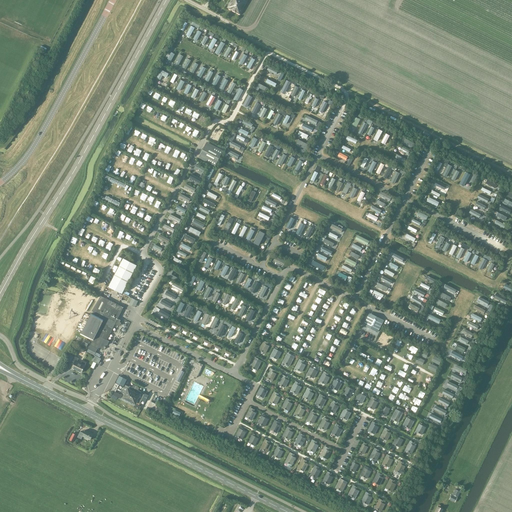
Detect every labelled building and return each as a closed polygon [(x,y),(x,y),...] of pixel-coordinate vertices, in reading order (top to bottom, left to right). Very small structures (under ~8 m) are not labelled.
[(230,0),(226,8),(240,15),(248,0),(247,0),(230,0)] [(194,28),(190,26),(185,35),(189,37),(194,28)] [(201,32),(197,30),(192,39),(196,41),(201,32)] [(217,40),(213,38),(208,47),(212,49),(217,40)] [(224,43),(221,41),(214,53),(218,55),(224,43)] [(231,48),(228,46),(222,56),(226,58),(231,48)] [(174,54),(171,52),(166,61),(169,63),(174,54)] [(183,56),(179,54),(175,63),(178,65),(183,56)] [(247,56),(243,54),(238,63),(242,65),(247,56)] [(190,60),(187,58),(182,67),(185,69),(190,60)] [(254,59),(251,58),(246,67),(250,69),(254,59)] [(198,64),(194,62),(189,71),(193,73),(198,64)] [(206,68),(202,66),(197,75),(201,77),(206,68)] [(168,73),(160,69),(155,78),(160,80),(162,75),(166,77),(168,73)] [(213,73),(209,70),(204,80),(208,82),(213,73)] [(220,76),(217,74),(212,83),(216,85),(220,76)] [(228,81),(224,78),(219,87),(223,90),(228,81)] [(277,83),(267,78),(265,82),(275,87),(277,83)] [(184,82),(180,80),(175,89),(179,91),(184,82)] [(235,84),(232,82),(227,92),(230,93),(235,84)] [(298,87),(295,86),(290,95),(293,96),(298,87)] [(198,90),(195,88),(190,97),(194,99),(198,90)] [(243,90),(239,88),(233,99),(237,101),(243,90)] [(215,97),(211,95),(206,104),(210,106),(215,97)] [(221,101),(218,99),(213,108),(217,110),(221,101)] [(260,104),(257,102),(252,112),(255,113),(260,104)] [(360,119),(353,116),(349,124),(356,127),(360,119)] [(252,123),(244,119),(242,123),(250,127),(252,123)] [(313,128),(303,123),(301,127),(311,132),(313,128)] [(308,135),(299,131),(297,134),(306,139),(308,135)] [(389,135),(385,133),(381,142),(384,144),(389,135)] [(357,140),(347,135),(346,139),(355,143),(357,140)] [(414,143),(404,138),(402,141),(412,146),(414,143)] [(307,144),(297,139),(296,143),(305,147),(307,144)] [(241,146),(231,141),(229,144),(239,149),(241,146)] [(265,142),(262,141),(257,150),(261,152),(265,142)] [(201,151),(198,156),(214,165),(222,151),(206,142),(203,148),(202,148),(201,151)] [(273,147),(269,145),(264,155),(267,157),(273,147)] [(239,155),(229,150),(227,153),(237,158),(239,155)] [(348,157),(339,152),(337,156),(345,160),(348,157)] [(368,159),(364,157),(360,166),(363,168),(368,159)] [(302,162),(299,160),(294,169),(298,171),(302,162)] [(442,163),(438,161),(433,171),(437,173),(442,163)] [(384,164),(380,163),(375,172),(379,174),(384,164)] [(205,169),(196,164),(194,168),(203,172),(205,169)] [(451,166),(448,164),(442,175),(446,177),(451,166)] [(391,168),(388,166),(383,177),(386,178),(391,168)] [(459,172),(456,170),(451,179),(454,181),(459,172)] [(469,172),(465,170),(459,182),(462,184),(469,172)] [(399,173),(396,171),(390,182),(394,184),(399,173)] [(201,179),(191,174),(189,177),(199,183),(201,179)] [(328,175),(324,174),(319,183),(323,185),(328,175)] [(335,179),(331,177),(326,186),(330,188),(335,179)] [(497,184),(486,179),(485,183),(495,188),(497,184)] [(343,183),(338,181),(333,190),(338,193),(343,183)] [(350,184),(347,182),(341,193),(345,195),(350,184)] [(195,189),(185,184),(184,187),(193,192),(195,189)] [(255,192),(252,191),(247,200),(251,202),(255,192)] [(365,193),(361,191),(356,200),(360,202),(365,193)] [(190,199),(180,194),(179,197),(188,202),(190,199)] [(439,202),(429,197),(427,201),(437,206),(439,202)] [(511,205),(511,202),(503,197),(501,201),(511,206),(511,205)] [(215,204),(204,199),(202,202),(213,207),(215,204)] [(485,206),(476,201),(475,205),(484,209),(485,206)] [(186,209),(177,205),(175,209),(184,213),(186,209)] [(209,210),(201,205),(199,209),(208,214),(209,210)] [(270,217),(259,212),(257,215),(268,221),(270,217)] [(377,217),(368,213),(366,216),(376,221),(377,217)] [(181,220),(170,214),(168,218),(179,224),(181,220)] [(224,216),(221,214),(216,224),(219,226),(224,216)] [(233,220),(229,218),(224,228),(228,230),(233,220)] [(204,224),(194,219),(192,223),(202,228),(204,224)] [(239,224),(236,222),(231,233),(234,234),(239,224)] [(174,229),(165,224),(163,227),(172,232),(174,229)] [(342,229),(332,224),(329,228),(340,233),(342,229)] [(247,227),(243,225),(238,236),(242,237),(247,227)] [(314,227),(310,226),(305,235),(309,237),(314,227)] [(254,231),(250,229),(246,238),(250,240),(254,231)] [(262,234),(258,232),(253,242),(257,244),(262,234)] [(170,240),(160,234),(158,237),(168,243),(170,240)] [(195,239),(186,234),(184,238),(193,243),(195,239)] [(415,239),(406,234),(404,237),(414,242),(415,239)] [(369,241),(357,235),(355,239),(367,245),(369,241)] [(444,238),(440,236),(435,245),(438,247),(440,243),(441,244),(444,238)] [(334,243),(324,239),(323,242),(332,247),(334,243)] [(191,247),(182,243),(180,246),(189,251),(191,247)] [(362,248),(353,243),(351,246),(360,252),(362,248)] [(456,246),(453,244),(448,254),(452,255),(456,246)] [(332,252),(322,246),(320,250),(330,255),(332,252)] [(360,256),(350,251),(348,254),(358,260),(360,256)] [(471,253),(467,251),(462,260),(466,262),(471,253)] [(478,256),(475,254),(470,263),(473,265),(478,256)] [(212,259),(209,257),(204,266),(208,268),(212,259)] [(285,262),(275,257),(273,260),(283,265),(285,262)] [(122,294),(137,265),(123,258),(108,287),(122,294)] [(356,263),(347,258),(345,261),(354,266),(356,263)] [(229,267),(225,265),(220,274),(224,276),(229,267)] [(173,270),(169,268),(165,276),(175,281),(176,277),(171,274),(173,270)] [(237,269),(233,268),(228,278),(231,280),(237,269)] [(394,274),(385,269),(383,272),(392,277),(394,274)] [(259,283),(256,281),(251,291),(254,293),(259,283)] [(184,289),(173,283),(171,286),(182,292),(184,289)] [(387,287),(377,283),(376,286),(385,291),(387,287)] [(267,287),(264,285),(258,295),(262,297),(267,287)] [(208,286),(203,296),(206,297),(211,288),(208,286)] [(176,296),(166,290),(164,294),(174,299),(176,296)] [(451,297),(442,293),(440,296),(449,301),(451,297)] [(91,313),(80,334),(90,339),(90,340),(92,341),(90,345),(97,349),(102,338),(103,338),(107,329),(109,330),(112,323),(118,326),(121,320),(117,318),(118,316),(122,307),(117,305),(118,304),(109,300),(101,296),(92,311),(95,312),(94,314),(91,313)] [(238,300),(235,298),(230,308),(233,309),(238,300)] [(172,305),(162,299),(160,303),(169,308),(172,305)] [(447,304),(438,300),(436,303),(445,308),(447,304)] [(419,308),(410,303),(408,307),(417,312),(419,308)] [(193,307),(189,305),(184,316),(188,318),(193,307)] [(246,307),(242,305),(237,315),(240,317),(246,307)] [(444,311),(435,307),(433,311),(442,315),(444,311)] [(169,315),(159,309),(157,313),(167,318),(169,315)] [(254,311),(251,309),(246,320),(249,321),(254,311)] [(201,312),(198,310),(193,320),(196,322),(201,312)] [(482,318),(472,313),(470,317),(480,322),(482,318)] [(382,320),(371,314),(365,326),(376,331),(382,320)] [(440,319),(430,314),(428,319),(438,324),(440,319)] [(218,319),(215,317),(210,327),(213,329),(218,319)] [(478,326),(468,321),(466,325),(476,330),(478,326)] [(226,325),(222,324),(216,335),(220,337),(226,325)] [(236,327),(232,326),(227,336),(230,337),(236,327)] [(473,334),(464,329),(462,333),(471,337),(473,334)] [(243,333),(239,332),(234,342),(238,344),(243,333)] [(468,341),(460,337),(458,340),(466,345),(468,341)] [(262,342),(258,350),(265,354),(269,346),(265,344),(266,342),(263,341),(262,343),(262,342)] [(465,348),(457,344),(455,348),(463,353),(465,348)] [(274,349),(270,356),(277,360),(281,352),(277,350),(278,348),(275,347),(274,349)] [(462,356),(453,351),(451,355),(460,359),(462,356)] [(286,355),(282,362),(289,366),(293,359),(289,356),(290,354),(287,353),(286,355)] [(74,356),(70,363),(73,364),(71,368),(81,373),(85,366),(86,362),(82,360),(80,363),(77,362),(79,358),(74,356)] [(94,356),(91,361),(93,362),(96,364),(99,358),(94,356)] [(254,359),(250,367),(256,370),(260,363),(256,361),(257,359),(255,357),(254,359)] [(424,360),(417,357),(415,362),(422,365),(424,360)] [(299,359),(294,369),(301,372),(305,365),(303,364),(304,362),(299,359)] [(196,378),(203,365),(198,362),(191,375),(196,378)] [(438,367),(430,363),(427,368),(435,372),(438,367)] [(466,370),(456,365),(454,368),(465,374),(466,370)] [(310,367),(306,375),(313,379),(318,371),(313,369),(314,367),(311,366),(310,367)] [(269,370),(265,378),(272,381),(276,374),(272,371),(272,370),(270,368),(269,370)] [(322,374),(318,381),(326,385),(329,377),(325,375),(326,373),(324,372),(322,374)] [(460,381),(462,378),(452,373),(450,376),(460,381)] [(281,377),(278,384),(285,388),(289,380),(284,378),(285,376),(283,375),(282,377),(281,377)] [(119,376),(116,383),(123,386),(126,379),(119,376)] [(334,380),(330,387),(338,391),(341,384),(337,381),(338,379),(336,378),(335,380),(334,380)] [(294,383),(290,391),(297,394),(301,387),(297,385),(298,383),(295,381),(294,383)] [(458,386),(448,381),(446,384),(456,389),(458,386)] [(346,386),(343,394),(350,397),(354,390),(349,388),(350,386),(348,384),(347,386),(346,386)] [(125,394),(123,398),(129,401),(136,386),(135,386),(134,386),(133,386),(132,388),(129,386),(129,387),(125,385),(122,391),(123,391),(122,393),(125,394)] [(260,387),(256,395),(264,398),(267,391),(263,388),(264,387),(262,385),(260,387)] [(137,387),(136,386),(129,401),(135,404),(137,400),(139,401),(140,400),(141,400),(144,394),(140,393),(141,392),(138,390),(138,388),(137,387)] [(306,390),(302,397),(310,401),(314,393),(309,391),(310,389),(308,388),(307,390),(306,390)] [(452,398),(453,394),(443,389),(441,393),(452,398)] [(358,392),(355,400),(362,404),(366,396),(361,394),(362,392),(360,391),(359,393),(358,392)] [(273,393),(269,401),(276,405),(280,397),(275,395),(276,393),(274,392),(273,394),(273,393)] [(319,396),(315,404),(322,407),(326,400),(321,397),(322,396),(320,394),(319,396)] [(370,399),(366,406),(374,410),(378,402),(373,400),(374,398),(372,397),(371,399),(370,399)] [(450,402),(439,397),(437,401),(447,406),(450,402)] [(285,400),(281,408),(288,411),(293,404),(288,401),(289,400),(286,398),(285,400)] [(327,410),(331,412),(334,414),(338,406),(334,404),(335,402),(332,401),(331,403),(331,402),(327,410)] [(383,405),(379,412),(379,413),(386,416),(390,409),(385,406),(386,404),(384,403),(383,405)] [(298,406),(295,412),(294,414),(301,418),(305,410),(300,408),(301,406),(299,405),(298,407),(298,406)] [(445,411),(435,406),(433,409),(444,414),(445,411)] [(344,409),(340,417),(347,420),(351,413),(346,410),(347,408),(345,407),(344,409)] [(249,409),(245,417),(252,421),(256,413),(252,411),(252,409),(250,408),(249,409)] [(395,411),(391,419),(398,422),(402,415),(397,413),(398,411),(396,409),(395,411)] [(310,413),(306,420),(313,424),(317,417),(313,414),(314,412),(311,411),(310,413)] [(442,419),(430,413),(428,417),(440,423),(442,419)] [(261,416),(257,423),(264,427),(268,419),(264,417),(265,415),(262,414),(261,416)] [(407,417),(403,425),(410,429),(414,421),(409,419),(410,417),(408,416),(407,418),(407,417)] [(323,419),(319,427),(326,431),(330,423),(325,421),(326,419),(324,418),(323,419)] [(274,422),(270,430),(277,434),(281,426),(276,423),(277,422),(275,421),(274,422)] [(371,423),(367,431),(374,434),(378,427),(374,425),(375,423),(372,421),(371,423)] [(419,424),(415,431),(422,435),(426,427),(421,425),(422,423),(420,422),(419,424)] [(335,426),(331,433),(338,437),(342,430),(338,427),(338,425),(336,424),(335,426)] [(240,427),(235,436),(242,439),(246,432),(241,430),(242,428),(240,427)] [(286,429),(282,436),(289,440),(293,433),(289,430),(290,428),(287,427),(286,429)] [(384,430),(380,437),(387,441),(391,433),(386,431),(387,429),(385,428),(384,430)] [(85,430),(84,433),(80,431),(77,437),(81,439),(83,437),(90,440),(93,434),(85,430)] [(252,435),(248,443),(254,446),(258,439),(254,436),(255,434),(253,433),(252,435)] [(299,435),(295,443),(302,446),(306,439),(301,436),(302,435),(300,433),(299,435)] [(396,436),(392,444),(399,447),(403,440),(399,437),(399,436),(397,434),(396,436)] [(264,441),(260,449),(267,452),(271,445),(266,443),(267,441),(265,440),(264,441)] [(311,441),(307,449),(314,453),(318,445),(314,443),(315,441),(312,440),(311,442),(311,441)] [(409,443),(405,450),(412,454),(416,446),(411,444),(412,442),(410,441),(409,443)] [(361,443),(357,451),(364,455),(368,447),(363,445),(364,443),(362,442),(361,443)] [(277,448),(273,456),(279,459),(283,451),(279,449),(280,447),(277,446),(276,448),(277,448)] [(323,448),(319,456),(327,459),(330,452),(326,449),(327,448),(325,446),(324,448),(323,448)] [(373,450),(369,457),(376,461),(380,454),(376,451),(377,449),(374,448),(373,450)] [(289,454),(285,462),(291,465),(295,458),(291,455),(292,454),(290,452),(289,454)] [(386,456),(382,464),(389,467),(393,460),(388,457),(389,456),(387,455),(386,456)] [(301,461),(302,461),(297,468),(304,472),(308,464),(304,462),(305,460),(302,459),(301,461)] [(351,461),(348,469),(355,472),(358,465),(354,462),(355,461),(353,459),(352,461),(351,461)] [(398,463),(394,470),(401,474),(405,466),(401,464),(402,462),(399,461),(398,463)] [(314,467),(310,475),(316,478),(320,471),(316,468),(317,467),(315,465),(314,467)] [(364,468),(360,475),(367,479),(371,472),(366,469),(367,467),(365,466),(364,468)] [(326,474),(322,481),(329,485),(333,477),(328,475),(329,473),(327,472),(326,474)] [(376,474),(372,482),(380,486),(383,478),(379,475),(380,474),(378,473),(376,474)] [(339,480),(335,488),(342,491),(346,484),(341,482),(342,480),(340,479),(339,480)] [(389,481),(385,488),(392,492),(396,484),(391,482),(392,480),(390,479),(389,481)] [(353,485),(352,487),(348,495),(355,498),(359,491),(354,488),(355,486),(353,485)] [(460,492),(455,490),(452,496),(452,495),(449,500),(455,502),(460,492)] [(365,494),(361,502),(368,505),(372,497),(367,495),(368,493),(366,492),(365,494)] [(378,501),(374,508),(381,511),(384,504),(380,502),(381,500),(379,499),(378,501)]
